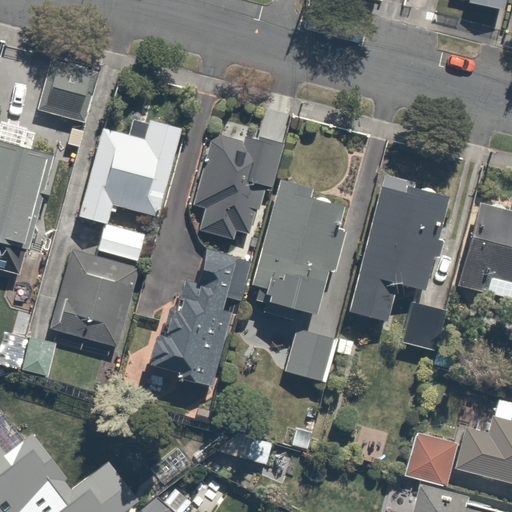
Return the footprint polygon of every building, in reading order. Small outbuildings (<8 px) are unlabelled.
[(470,0),(468,12),(507,19),(509,0),(470,0)] [(102,70),(56,59),(43,112),(88,124),(102,70)] [(81,219),(105,225),(99,251),(145,263),(154,230),(118,221),(122,207),(162,218),(186,126),(157,119),(151,143),(104,131),(81,219)] [(288,145),(253,134),(250,144),(215,133),(190,209),(207,214),(196,246),(213,252),(240,261),(247,238),(252,239),(268,188),(273,189),(288,145)] [(56,157),(2,144),(0,153),(0,273),(27,280),(56,157)] [(461,193),(386,173),(349,313),(389,323),(396,297),(415,302),(404,342),(436,350),(447,308),(432,304),(461,193)] [(314,190),(284,183),(259,288),(273,292),(271,302),(328,316),(354,208),(328,201),(312,197),(314,190)] [(511,214),(481,206),(460,284),(492,293),(495,281),(511,285),(511,214)] [(144,270),(77,250),(54,327),(122,346),(144,270)] [(240,261),(213,252),(203,283),(191,279),(172,338),(165,336),(156,365),(188,375),(186,380),(215,389),(255,266),(240,261)] [(337,340),(296,329),(284,374),(324,385),(337,340)] [(68,346),(35,337),(25,373),(58,382),(68,346)] [(511,402),(501,400),(494,431),(469,426),(466,439),(422,429),(412,476),(454,485),(456,475),(511,487),(511,402)] [(0,511),(131,511),(144,503),(113,461),(76,489),(34,432),(11,449),(0,434),(0,511)] [(161,493),(144,511),(189,511),(201,499),(183,484),(169,500),(161,493)] [(471,511),(475,498),(425,486),(418,511),(471,511)]
